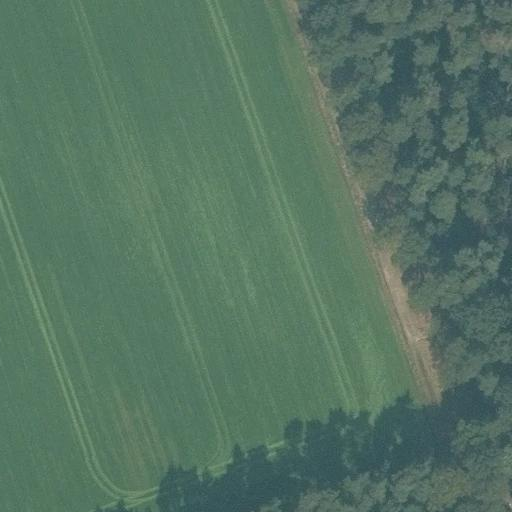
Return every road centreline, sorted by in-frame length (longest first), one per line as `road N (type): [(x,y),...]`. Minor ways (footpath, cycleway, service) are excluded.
road 1 (track): [(295,0),(408,338)]
road 2 (track): [(408,338),(467,511)]
